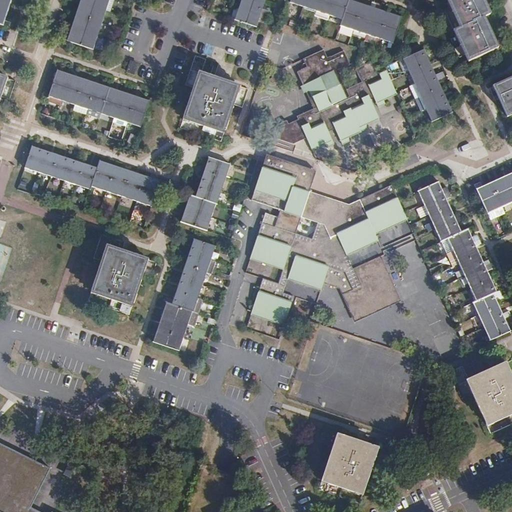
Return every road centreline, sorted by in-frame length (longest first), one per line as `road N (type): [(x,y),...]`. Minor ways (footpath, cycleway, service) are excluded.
road 1 (residential): [(294,511),(244,413),(127,370)]
road 2 (residential): [(127,370),(12,332),(0,348)]
